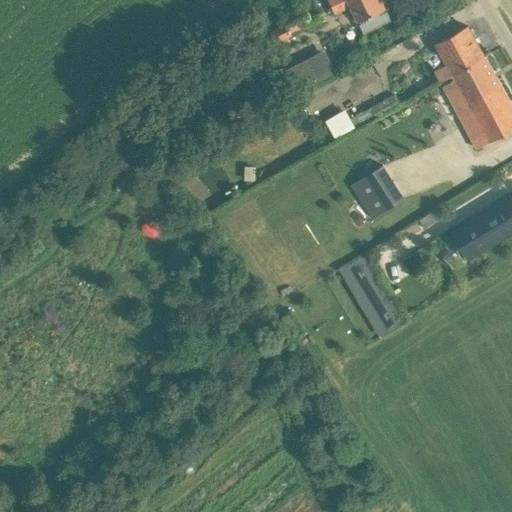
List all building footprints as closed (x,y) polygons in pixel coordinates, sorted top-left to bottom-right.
[(362,22),(360,23),(364,32),(391,19),(387,10),(385,11),(384,8),(385,8),(381,0),(329,0),(335,12),(350,5),(358,21),(360,20),(362,22)] [(286,22),(270,30),(278,46),(289,40),(287,37),(311,25),(302,7),(283,16),(286,22)] [(435,69),(441,80),(453,74),(485,56),(468,25),(436,42),(447,63),(435,69)] [(325,49),(285,69),(296,92),(336,72),(325,49)] [(453,74),(441,80),(453,74),(456,78),(443,85),(477,147),(511,127),(511,106),(485,56),(453,74)] [(265,57),(244,69),(253,87),(275,75),(265,57)] [(351,117),(357,128),(397,105),(391,95),(351,117)] [(190,107),(196,116),(203,112),(197,102),(190,107)] [(122,114),(109,125),(122,140),(135,129),(122,114)] [(369,215),(403,199),(385,163),(351,179),(369,215)] [(511,197),(509,192),(449,228),(468,259),(511,232),(511,197)] [(419,218),(424,227),(442,217),(436,208),(419,218)] [(364,251),(340,265),(380,335),(404,321),(364,251)]
